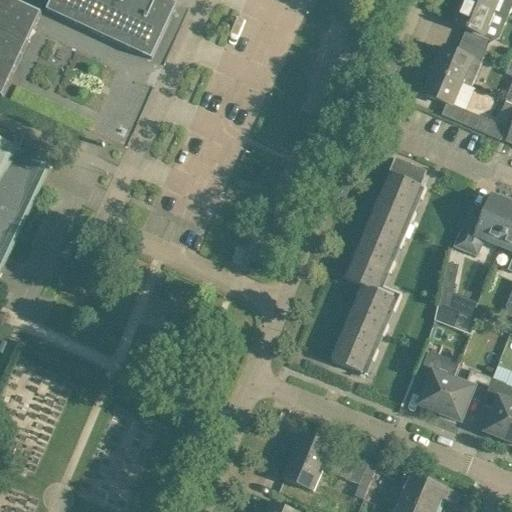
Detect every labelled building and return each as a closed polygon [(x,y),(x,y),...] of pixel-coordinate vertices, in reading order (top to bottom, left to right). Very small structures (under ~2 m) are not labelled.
[(0,0),(0,96),(2,97),(41,14),(11,0),(52,0),(47,12),(151,60),(177,5),(165,0),(0,0)] [(508,20),(511,7),(511,0),(465,0),(465,1),(493,13),(508,20)] [(499,40),(508,20),(493,13),(465,1),(454,25),(495,42),(499,40)] [(444,50),(434,73),(462,85),(471,88),(481,65),(472,62),(444,50)] [(462,85),(434,73),(425,96),(447,105),(442,117),(501,142),(506,129),(496,125),(453,106),(462,85)] [(511,105),(506,102),(496,125),(506,129),(511,115),(511,105)] [(0,277),(2,274),(0,273),(0,261),(4,263),(4,261),(6,262),(6,261),(5,260),(12,245),(14,246),(14,245),(12,244),(19,229),(21,230),(21,229),(20,228),(27,213),(28,214),(29,213),(27,212),(34,197),(36,198),(36,197),(35,197),(42,181),(43,182),(44,181),(42,181),(43,179),(37,177),(42,166),(50,170),(52,166),(50,165),(49,168),(31,159),(33,157),(31,156),(30,159),(25,157),(26,154),(18,150),(23,138),(1,127),(0,129),(0,277)] [(385,289),(419,208),(427,190),(420,187),(426,172),(396,159),(389,175),(392,176),(346,281),(364,289),(332,363),(368,378),(376,359),(402,296),(385,289)] [(485,241),(501,248),(511,222),(511,201),(503,197),(502,201),(492,197),(485,215),(471,210),(455,248),(478,258),(485,241)] [(511,222),(501,248),(511,252),(511,264),(509,271),(511,272),(511,222)] [(446,279),(443,293),(453,295),(456,281),(446,279)] [(442,313),(439,320),(452,325),(455,318),(442,313)] [(440,415),(454,381),(460,365),(429,353),(418,383),(427,386),(419,407),(440,415)] [(477,383),(489,388),(493,380),(471,371),(466,385),(454,381),(440,415),(461,423),(477,383)] [(489,388),(483,406),(495,411),(486,433),(507,441),(511,428),(511,390),(505,388),(506,385),(493,380),(489,388)] [(292,458),(323,471),(359,485),(368,489),(378,466),(360,460),(355,472),(328,460),(333,448),(302,435),(292,458)] [(313,494),(323,471),(292,458),(282,480),(313,494)] [(409,485),(403,500),(431,511),(436,511),(442,499),(457,505),(461,495),(445,489),(413,475),(413,476),(407,473),(403,483),(409,485)] [(359,485),(354,496),(364,500),(368,489),(359,485)] [(431,511),(403,500),(397,511),(390,511),(391,511),(390,511),(431,511)]
